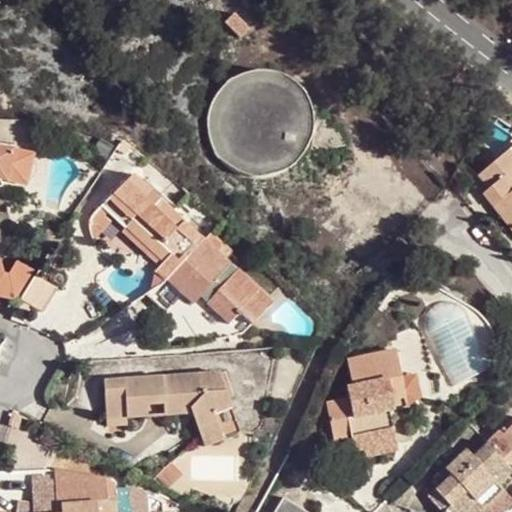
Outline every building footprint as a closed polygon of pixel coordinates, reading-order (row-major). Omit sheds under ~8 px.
[(248,28),(236,17),(226,26),(239,38),(248,28)] [(226,83),(220,90),(214,97),(210,105),(207,114),(206,123),(206,132),(208,141),(211,149),(216,157),(222,164),(229,170),(237,174),(246,178),(255,179),(264,179),(273,178),(282,175),(290,170),(297,165),(303,158),(308,150),(311,142),(313,133),(314,124),(313,115),(310,106),(306,98),(301,90),(294,84),(287,79),(278,75),(269,72),(260,72),(251,72),(242,75),(234,78),(226,83)] [(0,179),(6,181),(13,152),(0,149),(0,179)] [(511,149),(477,178),(488,192),(482,197),(511,233),(511,149)] [(204,241),(165,205),(133,175),(103,207),(164,264),(155,273),(165,282),(167,280),(194,305),(200,298),(206,292),(213,298),(207,305),(230,325),(240,314),(252,326),(272,305),(225,261),(233,253),(211,233),(204,241)] [(220,223),(181,188),(165,205),(204,241),(211,233),(220,223)] [(25,266),(0,261),(0,301),(18,305),(25,266)] [(200,298),(207,305),(213,298),(206,292),(200,298)] [(352,450),(395,442),(390,413),(407,409),(396,352),(347,362),(351,388),(345,389),(347,400),(326,405),(333,441),(350,438),(352,450)] [(197,429),(216,421),(214,417),(233,409),(219,374),(104,382),(106,420),(126,419),(147,418),(146,410),(165,409),(166,417),(182,416),(181,410),(189,409),(191,415),(197,429)] [(147,418),(166,417),(165,409),(146,410),(147,418)] [(126,426),(126,419),(106,420),(106,427),(126,426)] [(219,428),(216,421),(197,429),(200,436),(219,428)] [(465,452),(444,471),(450,477),(436,490),(427,498),(439,511),(480,511),(502,492),(498,487),(511,475),(511,426),(505,433),(502,436),(499,434),(472,459),(465,452)] [(397,453),(395,442),(352,450),(354,461),(397,453)] [(450,477),(444,471),(431,484),(436,490),(450,477)] [(55,511),(15,511),(0,509),(0,511),(117,511),(116,482),(55,473),(55,476),(55,511)] [(33,476),(32,511),(55,511),(55,476),(33,476)] [(504,511),(511,505),(511,503),(502,492),(480,511),(504,511)] [(306,511),(283,499),(275,511),(306,511)] [(188,511),(165,500),(152,511),(188,511)]
